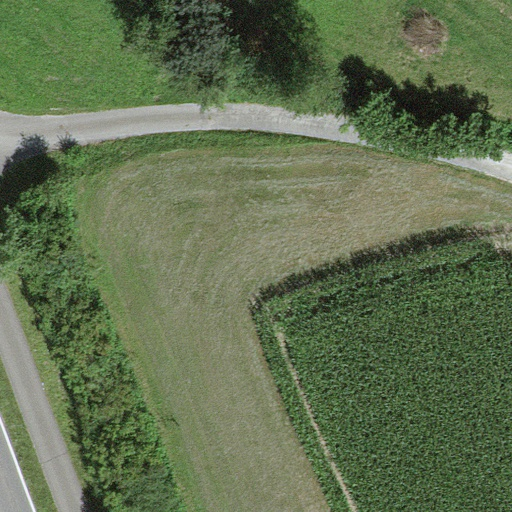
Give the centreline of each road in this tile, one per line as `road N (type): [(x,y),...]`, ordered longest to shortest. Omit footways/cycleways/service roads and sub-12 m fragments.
road 1 (track): [(0,135),(164,110),(493,151),(511,161)]
road 2 (track): [(0,316),(69,511)]
